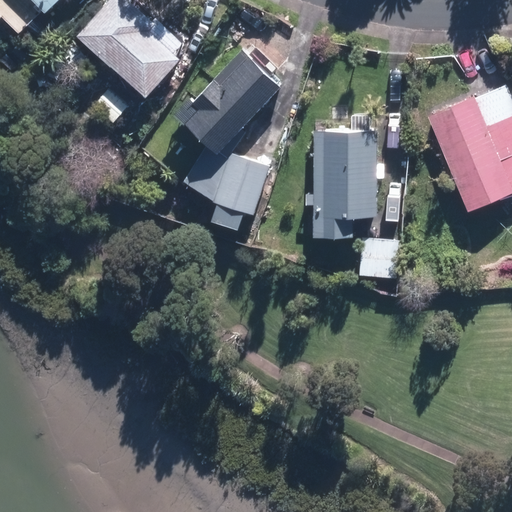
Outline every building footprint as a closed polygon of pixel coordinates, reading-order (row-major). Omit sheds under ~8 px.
[(33,0),(46,13),(58,0),(33,0)] [(104,0),(78,29),(147,90),(181,52),(149,24),(156,16),(138,0),(104,0)] [(94,56),(73,30),(59,41),(80,67),(94,56)] [(216,145),(279,78),(241,43),(192,95),(197,101),(184,115),(216,145)] [(114,116),(130,97),(109,80),(93,98),(114,116)] [(469,211),(511,193),(511,92),(510,83),(429,117),(469,211)] [(312,126),(311,234),(351,234),(352,214),(376,213),(376,126),(312,126)] [(229,146),(227,154),(207,141),(184,176),(214,196),(217,196),(211,216),(238,224),(244,205),(254,209),(270,160),(229,146)] [(363,237),(360,276),(398,278),(401,239),(363,237)]
